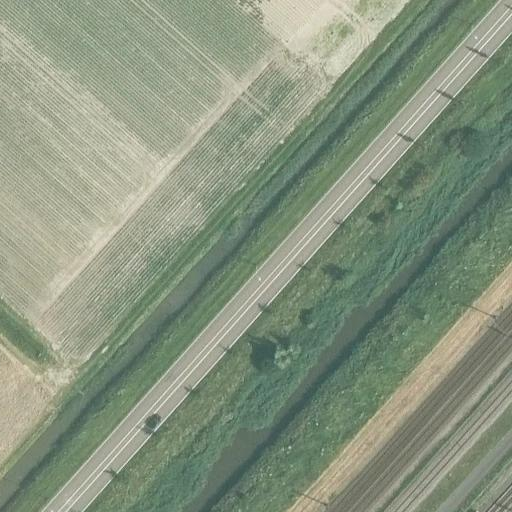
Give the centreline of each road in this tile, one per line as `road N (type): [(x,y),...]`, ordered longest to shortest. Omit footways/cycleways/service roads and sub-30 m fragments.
road 1 (secondary): [(62,511),(511,10)]
road 2 (track): [(511,267),(293,511)]
